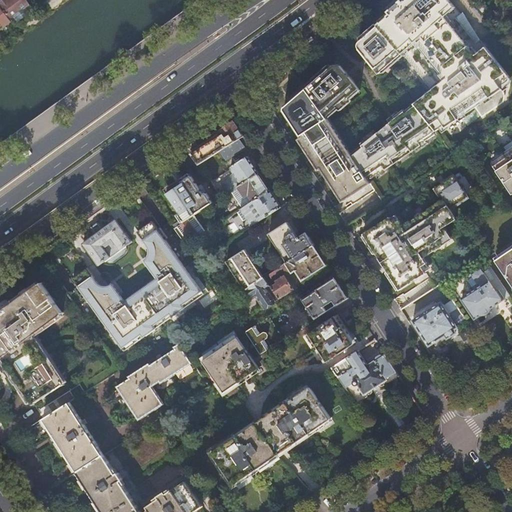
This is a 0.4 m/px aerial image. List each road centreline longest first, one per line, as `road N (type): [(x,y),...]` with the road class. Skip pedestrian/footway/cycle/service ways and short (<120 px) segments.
road 1 (residential): [(234,88),(460,435)]
road 2 (primary): [(0,232),(316,0)]
road 3 (primary): [(280,0),(0,205)]
road 4 (primary): [(251,0),(0,177)]
road 5 (primary): [(0,260),(234,88)]
road 6 (residential): [(347,511),(460,435)]
road 7 (primary): [(234,88),(336,0)]
